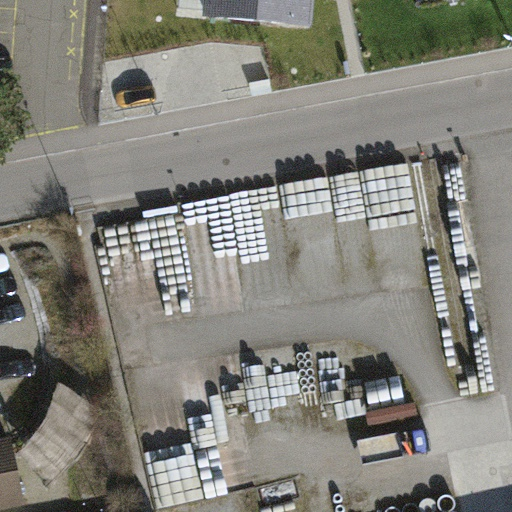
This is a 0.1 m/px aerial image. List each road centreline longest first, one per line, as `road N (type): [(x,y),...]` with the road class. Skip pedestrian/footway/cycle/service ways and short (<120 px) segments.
road 1 (residential): [(0,204),(511,100)]
road 2 (unknown): [(483,106),(511,283)]
